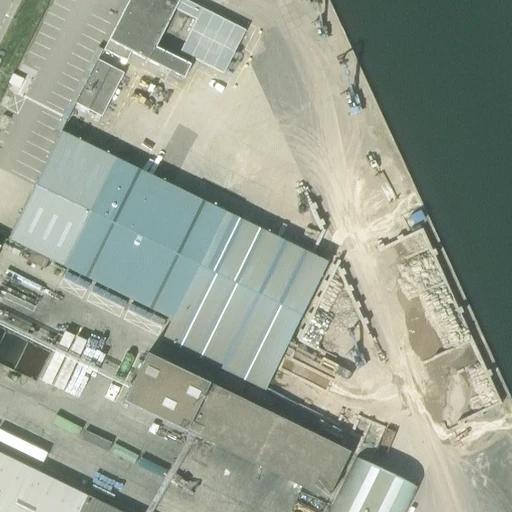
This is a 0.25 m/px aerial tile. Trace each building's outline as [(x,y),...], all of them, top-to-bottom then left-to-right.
[(154,46),(173,9),(195,20),(180,48),(223,71),(243,33),(180,0),(127,0),(107,40),(146,61),(182,80),(190,65),(154,46)] [(97,59),(74,102),(100,115),(122,72),(97,59)] [(351,430),(375,377),(323,266),(324,264),(59,132),(6,240),(168,320),(158,341),(261,392),(264,386),(351,430)] [(321,502),(345,455),(143,354),(119,402),(321,502)] [(114,511),(0,455),(0,511),(114,511)] [(401,511),(413,489),(354,460),(326,511),(401,511)]
